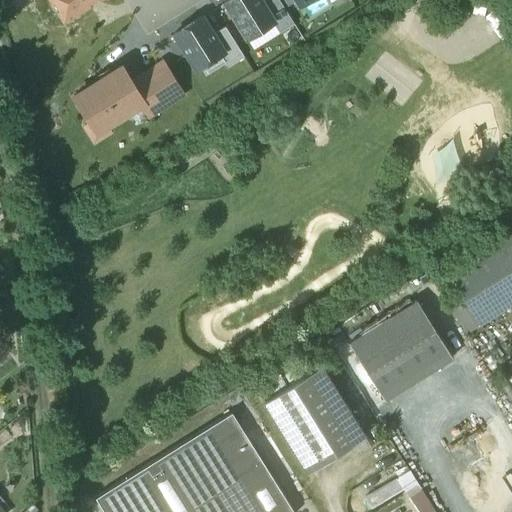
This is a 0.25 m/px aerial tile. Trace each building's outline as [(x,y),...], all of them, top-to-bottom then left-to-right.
[(48,0),(63,24),(102,0),(48,0)] [(264,0),(225,0),(249,39),(276,22),(278,21),(265,0),(264,0)] [(281,0),(264,0),(265,0),(278,21),(276,22),(281,31),(295,22),(281,0)] [(202,12),(168,33),(192,72),(220,55),(225,52),(214,32),(202,12)] [(225,25),(214,32),(225,52),(220,55),(227,67),(244,57),(225,25)] [(143,103),(141,104),(148,115),(183,94),(163,62),(130,82),(143,103)] [(121,67),(74,96),(97,132),(141,104),(143,103),(130,82),(121,67)] [(511,231),(446,273),(459,294),(478,324),(511,302),(511,231)] [(478,324),(459,294),(446,302),(465,332),(478,324)] [(416,300),(348,342),(384,400),(452,357),(416,300)] [(365,436),(320,365),(262,401),(307,472),(365,436)] [(293,511),(231,412),(94,497),(103,511),(293,511)]
